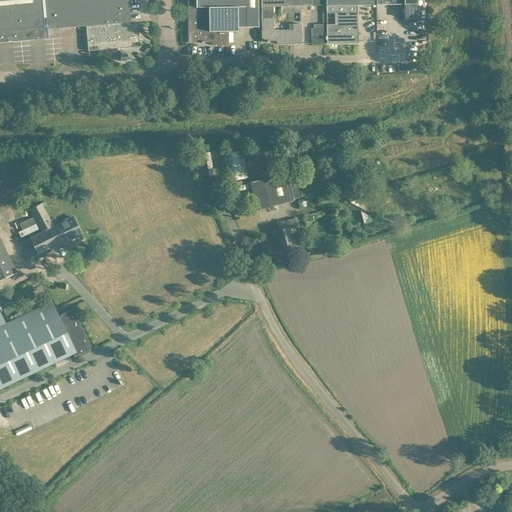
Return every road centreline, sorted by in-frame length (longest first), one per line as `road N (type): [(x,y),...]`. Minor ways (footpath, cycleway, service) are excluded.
road 1 (unclassified): [(413,506),(295,354),(253,278),(223,195)]
road 2 (unclassified): [(169,59),(377,57)]
road 3 (unclassified): [(169,59),(154,74),(0,73)]
road 4 (track): [(0,123),(153,109)]
